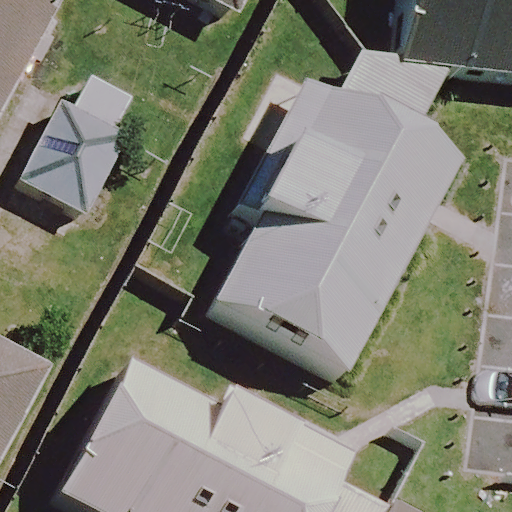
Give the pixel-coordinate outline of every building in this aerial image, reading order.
[(239,0),(0,0),(0,455),(36,386),(0,367),(0,111),(57,0),(140,0),(219,41),(239,0)] [(511,97),(511,0),(387,0),(383,90),(477,95),(511,97)] [(446,184),(292,101),(225,227),(246,239),(197,330),(330,402),(446,184)] [(128,149),(52,112),(0,220),(0,233),(70,268),(128,149)] [(193,425),(121,388),(56,511),(315,511),(335,474),(204,405),(193,425)]
